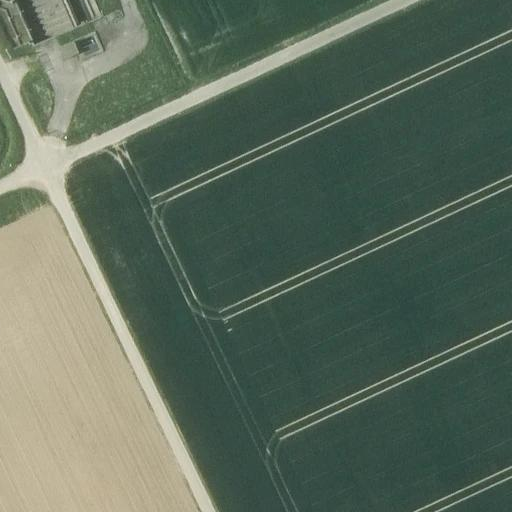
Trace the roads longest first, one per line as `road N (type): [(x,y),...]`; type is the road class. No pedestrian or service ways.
road 1 (track): [(209,511),(0,66)]
road 2 (track): [(407,0),(0,188)]
